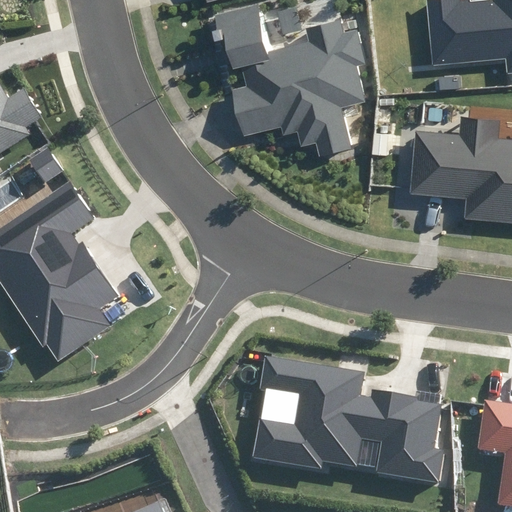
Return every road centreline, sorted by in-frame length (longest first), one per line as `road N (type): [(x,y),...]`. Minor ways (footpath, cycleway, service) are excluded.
road 1 (residential): [(12,420),(89,413),(153,381),(250,246)]
road 2 (residential): [(250,246),(223,228),(143,128),(101,0)]
road 3 (residential): [(511,306),(329,279),(250,246)]
